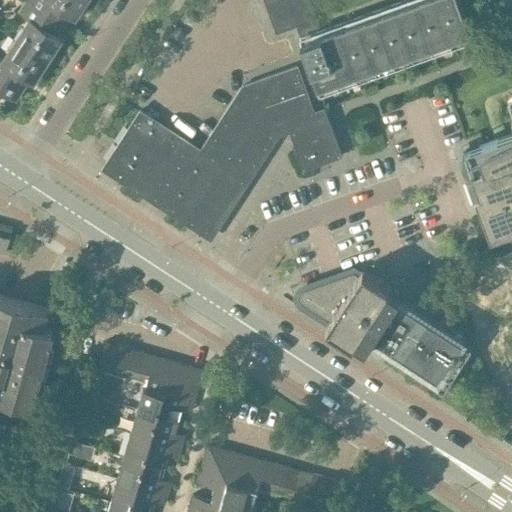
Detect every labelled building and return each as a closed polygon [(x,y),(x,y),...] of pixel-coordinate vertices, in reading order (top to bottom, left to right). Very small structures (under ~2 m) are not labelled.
[(14,38),(46,59),(61,36),(57,33),(63,24),(25,0),(23,0),(17,10),(27,17),(14,38)] [(84,0),(25,0),(63,24),(70,13),(74,16),(84,0)] [(411,0),(321,32),(317,19),(309,0),(264,0),(275,32),(296,25),(301,39),(300,40),(317,86),(470,31),(458,0),(411,0)] [(46,59),(14,38),(1,57),(0,56),(0,89),(14,99),(28,78),(32,80),(46,59)] [(275,126),(315,111),(299,65),(243,85),(201,149),(155,119),(122,171),(209,227),(275,126)] [(476,192),(483,212),(491,234),(511,226),(511,89),(509,93),(511,102),(511,132),(465,149),(480,191),(476,192)] [(117,142),(105,160),(107,161),(122,171),(155,119),(141,110),(139,109),(138,109),(117,142)] [(303,169),(342,155),(331,123),(292,137),(303,169)] [(12,227),(1,224),(0,226),(0,250),(5,252),(12,227)] [(443,389),(472,345),(463,340),(466,335),(399,292),(399,291),(363,267),(359,273),(354,269),(304,287),(301,289),(299,291),(298,294),(298,297),(300,300),(302,302),(329,319),(326,324),(353,342),(356,337),(365,343),(366,343),(368,340),(443,389)] [(511,289),(491,298),(511,355),(511,289)] [(0,395),(32,404),(58,311),(0,294),(0,395)] [(98,366),(99,367),(110,370),(117,343),(105,340),(98,366)] [(122,373),(130,347),(117,343),(110,370),(122,373)] [(134,377),(141,350),(130,347),(122,373),(134,377)] [(147,381),(154,354),(141,350),(134,377),(144,379),(144,380),(145,381),(147,381)] [(157,389),(166,357),(154,354),(147,381),(145,381),(144,385),(157,389)] [(169,392),(178,361),(166,357),(157,389),(169,392)] [(178,361),(169,392),(182,396),(191,364),(178,361)] [(203,368),(202,367),(191,364),(182,396),(194,399),(203,368)] [(144,380),(136,407),(179,419),(182,407),(183,404),(192,406),(194,399),(182,396),(169,392),(157,389),(144,385),(145,381),(144,380)] [(87,406),(84,417),(85,417),(99,421),(102,411),(87,406)] [(136,407),(130,430),(181,445),(184,437),(174,434),(176,430),(179,419),(136,407)] [(130,430),(123,453),(166,465),(169,453),(170,450),(179,452),(181,445),(130,430)] [(83,442),(72,439),(68,452),(80,455),(83,442)] [(200,471),(211,475),(219,445),(209,442),(200,471)] [(211,475),(223,478),(231,449),(219,445),(211,475)] [(223,478),(234,481),(243,452),(231,449),(223,478)] [(234,481),(246,485),(254,455),(243,452),(234,481)] [(123,453),(117,476),(168,491),(170,483),(161,481),(162,477),(166,465),(123,453)] [(256,488),(257,488),(258,485),(265,458),(254,455),(246,485),(256,488)] [(258,485),(259,485),(269,488),(277,462),(265,458),(258,485)] [(281,491),(289,465),(277,462),(269,488),(281,491)] [(291,494),(294,494),(301,468),(289,465),(281,491),(291,494)] [(294,494),(297,495),(301,497),(305,498),(312,472),(301,468),(294,494)] [(216,486),(214,493),(252,503),(256,488),(246,485),(234,481),(223,478),(211,475),(200,471),(198,481),(216,486)] [(58,484),(69,487),(72,476),(61,472),(57,483),(58,484)] [(305,498),(316,501),(324,475),(312,472),(305,498)] [(316,501),(327,504),(335,478),(324,475),(316,501)] [(113,490),(110,499),(153,511),(156,500),(157,496),(166,499),(168,491),(117,476),(116,477),(113,490)] [(339,507),(347,482),(335,478),(327,504),(339,507)] [(194,493),(191,504),(220,511),(249,511),(252,503),(214,493),(212,498),(194,493)] [(106,511),(152,511),(153,511),(110,499),(106,511)]
